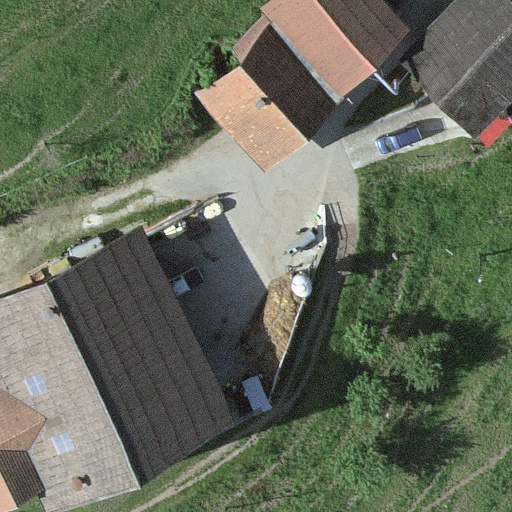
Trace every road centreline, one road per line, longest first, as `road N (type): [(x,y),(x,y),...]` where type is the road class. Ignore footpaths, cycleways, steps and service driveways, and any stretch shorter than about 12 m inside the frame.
road 1 (track): [(325,156),(337,197),(338,260),(292,391),(270,422),(143,511)]
road 2 (track): [(218,327),(426,0)]
